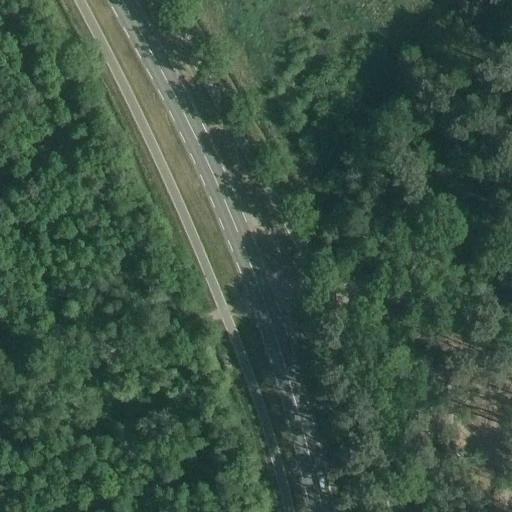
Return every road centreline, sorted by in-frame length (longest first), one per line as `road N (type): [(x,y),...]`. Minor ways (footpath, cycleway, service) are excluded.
road 1 (primary): [(325,511),(262,295),(197,137),(118,0)]
road 2 (track): [(262,295),(0,391)]
road 3 (track): [(262,295),(334,288),(511,313)]
